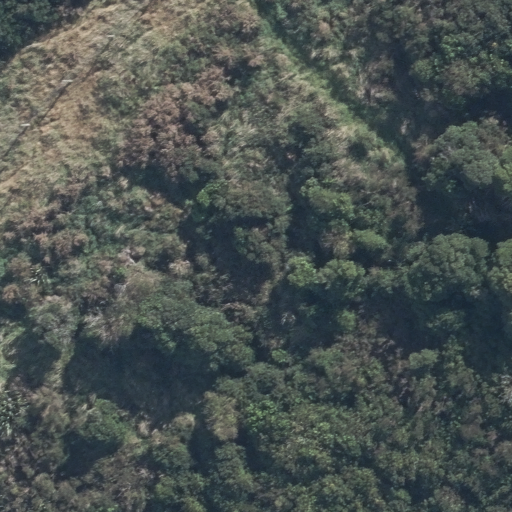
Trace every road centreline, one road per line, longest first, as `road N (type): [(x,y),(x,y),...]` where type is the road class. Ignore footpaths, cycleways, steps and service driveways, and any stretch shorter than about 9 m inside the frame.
road 1 (track): [(0,310),(49,263),(122,232),(211,133),(318,116),(316,27),(325,0)]
road 2 (track): [(0,477),(18,483),(22,391),(0,341)]
